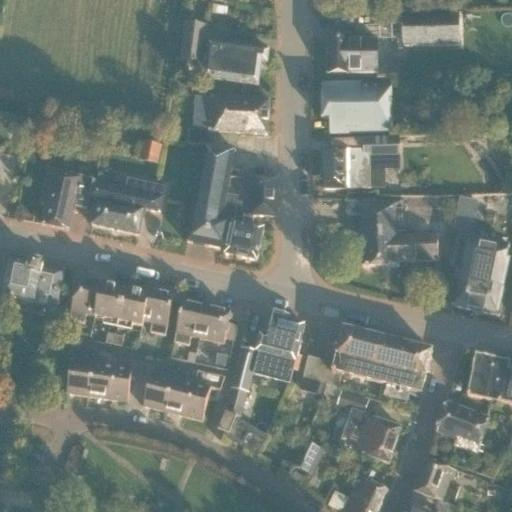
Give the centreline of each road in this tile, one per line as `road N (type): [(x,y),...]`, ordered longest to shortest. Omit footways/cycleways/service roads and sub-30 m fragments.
road 1 (tertiary): [(294,297),(0,234)]
road 2 (unclassified): [(294,297),(294,0)]
road 3 (residential): [(308,511),(200,444),(124,422),(67,419)]
road 4 (residential): [(393,511),(457,333)]
road 5 (tertiary): [(457,333),(294,297)]
